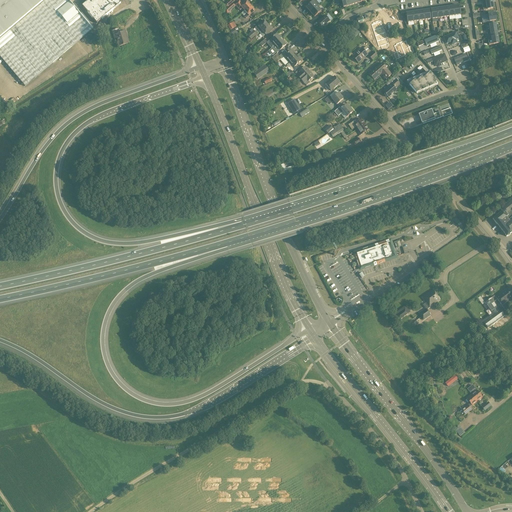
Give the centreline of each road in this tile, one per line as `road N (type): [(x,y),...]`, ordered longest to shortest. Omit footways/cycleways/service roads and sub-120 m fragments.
road 1 (unclassified): [(420,511),(397,463),(365,424),(329,385),(307,380),(89,511)]
road 2 (motorway): [(309,329),(184,402),(151,402),(120,383),(102,346),(113,302),(144,276),(225,243)]
road 3 (motorway): [(244,224),(105,241),(79,228),(56,192),(57,164),(84,124),(204,76)]
road 4 (motorway): [(0,340),(92,398),(159,418),(196,408),(314,336)]
road 5 (motorway): [(225,243),(511,144)]
road 6 (motorway): [(511,130),(244,224)]
road 7 (primary): [(327,317),(281,223),(225,62)]
road 8 (primary): [(204,76),(309,329)]
road 9 (motorway): [(200,66),(66,124),(0,217)]
road 10 (motorway): [(244,224),(0,285)]
road 11 (motorway): [(0,299),(225,243)]
road 12 (primary): [(462,502),(331,324)]
road 13 (primary): [(314,336),(448,511)]
road 14 (unclassified): [(511,265),(417,152)]
